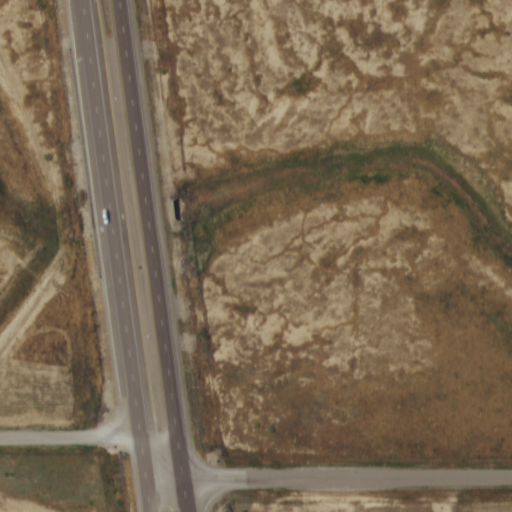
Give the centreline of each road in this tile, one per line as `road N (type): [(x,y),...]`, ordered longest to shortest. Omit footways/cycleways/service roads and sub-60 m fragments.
road 1 (trunk): [(190,511),(122,0)]
road 2 (trunk): [(80,0),(147,511)]
road 3 (secondary): [(511,479),(144,483)]
road 4 (residential): [(0,440),(139,443)]
